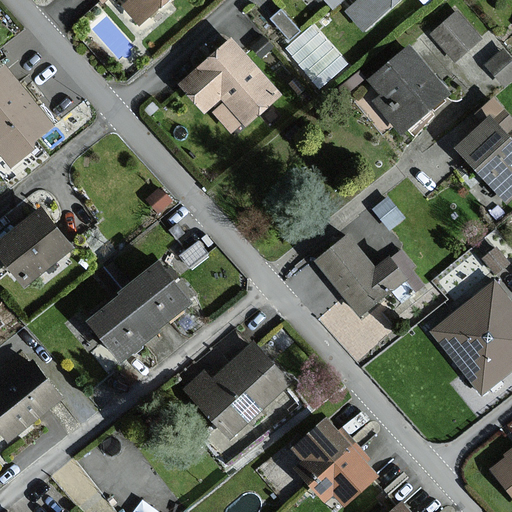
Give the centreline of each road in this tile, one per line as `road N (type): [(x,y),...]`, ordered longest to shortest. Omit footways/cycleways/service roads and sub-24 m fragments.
road 1 (residential): [(9,0),(269,286)]
road 2 (residential): [(0,502),(269,286)]
road 3 (residential): [(269,286),(434,465)]
